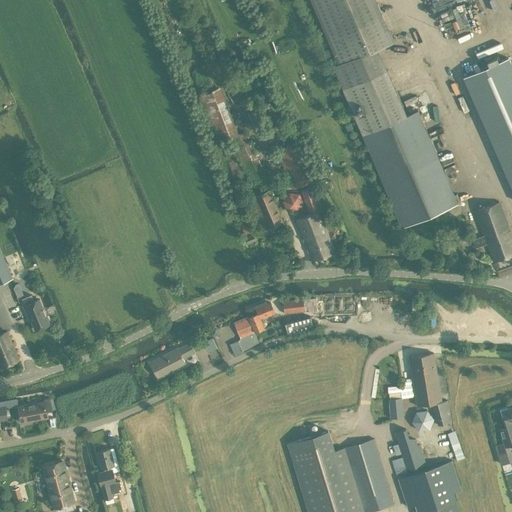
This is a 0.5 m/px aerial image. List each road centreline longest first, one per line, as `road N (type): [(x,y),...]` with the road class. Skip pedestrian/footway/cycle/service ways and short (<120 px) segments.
road 1 (residential): [(0,445),(113,417),(306,333),(511,338)]
road 2 (residential): [(194,305),(267,279),(319,272),(511,281)]
road 3 (track): [(138,74),(236,288)]
road 4 (track): [(511,209),(477,157),(415,0)]
road 5 (unclassified): [(0,382),(110,348),(194,305)]
